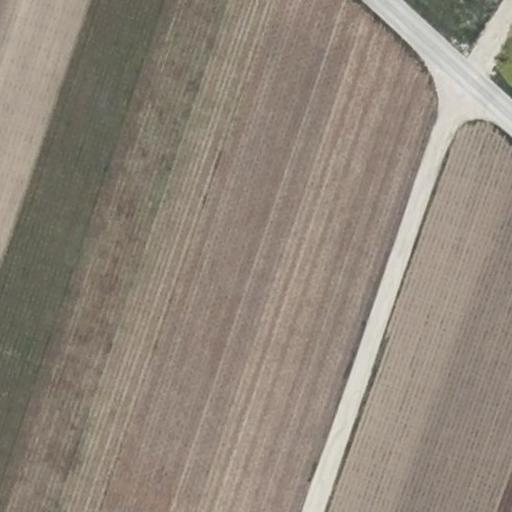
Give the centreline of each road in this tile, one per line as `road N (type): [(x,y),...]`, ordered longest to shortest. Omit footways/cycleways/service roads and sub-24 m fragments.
road 1 (track): [(311,511),(467,75),(511,8)]
road 2 (unclassified): [(511,114),(385,0)]
